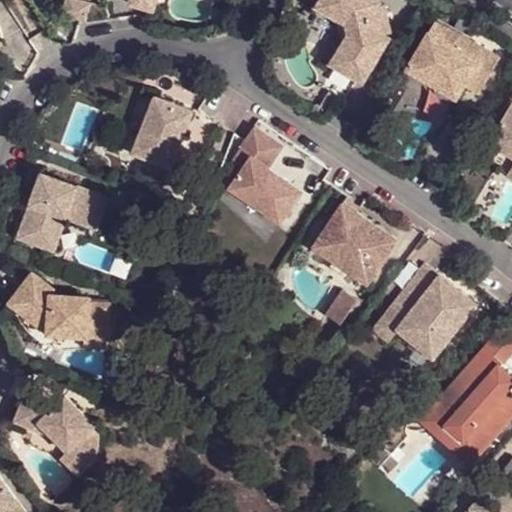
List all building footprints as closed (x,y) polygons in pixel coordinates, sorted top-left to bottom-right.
[(155,2),(145,0),(128,0),(128,5),(153,11),(155,2)] [(377,0),(321,0),(318,5),(336,16),(344,43),(333,61),(362,79),(387,37),(382,34),(373,29),(370,15),(375,6),(378,0),(377,0)] [(379,8),(375,6),(370,15),(373,29),(382,34),(384,31),(389,30),(384,7),(379,8)] [(463,35),(437,22),(409,69),(457,100),(466,86),(480,94),(502,60),(463,35)] [(192,107),(154,92),(132,149),(170,164),(162,183),(180,191),(192,160),(174,152),(192,107)] [(511,97),(507,107),(511,110),(491,144),(511,156),(511,97)] [(290,147),(252,130),(233,172),(242,176),(228,205),(286,233),(305,191),(276,177),(290,147)] [(105,197),(40,173),(16,236),(45,247),(56,218),(92,231),(105,197)] [(362,208),(348,199),(314,246),(368,283),(398,240),(359,213),(362,208)] [(476,306),(426,265),(384,317),(399,329),(433,357),(476,306)] [(49,289),(30,274),(8,302),(46,332),(83,334),(83,327),(102,329),(105,304),(85,301),(85,296),(51,294),(50,291),(50,289),(49,289)] [(343,290),(326,314),(340,324),(357,300),(343,290)] [(384,317),(374,328),(389,341),(393,336),(399,329),(384,317)] [(511,341),(501,332),(484,351),(502,366),(511,355),(511,341)] [(502,366),(484,351),(425,419),(474,462),(511,418),(511,396),(506,392),(503,395),(489,381),(491,378),(502,366)] [(506,392),(491,378),(489,381),(503,395),(506,392)] [(29,383),(16,423),(35,430),(38,422),(55,436),(69,450),(74,444),(93,462),(99,453),(108,439),(100,432),(103,427),(65,395),(29,383)] [(425,419),(421,424),(470,467),(474,462),(425,419)] [(38,422),(35,430),(55,436),(38,422)] [(81,475),(93,462),(74,444),(69,450),(63,457),(81,475)] [(511,511),(511,463),(471,510),(473,511),(511,511)] [(0,511),(27,511),(0,475),(0,511)]
